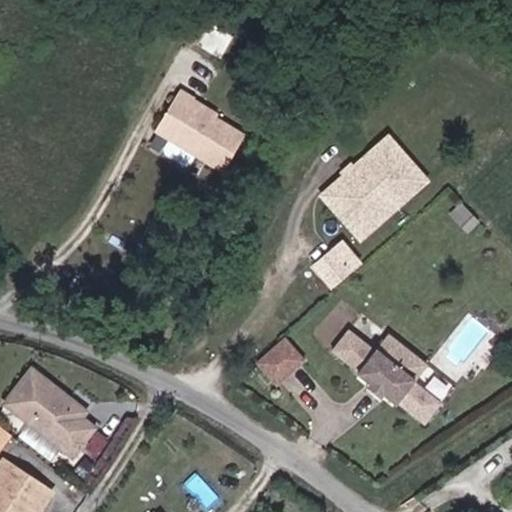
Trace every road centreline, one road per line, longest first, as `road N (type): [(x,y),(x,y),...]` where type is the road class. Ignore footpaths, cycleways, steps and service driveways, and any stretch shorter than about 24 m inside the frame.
road 1 (unclassified): [(0,318),(114,354),(296,454),(363,511)]
road 2 (unknown): [(0,302),(210,38)]
